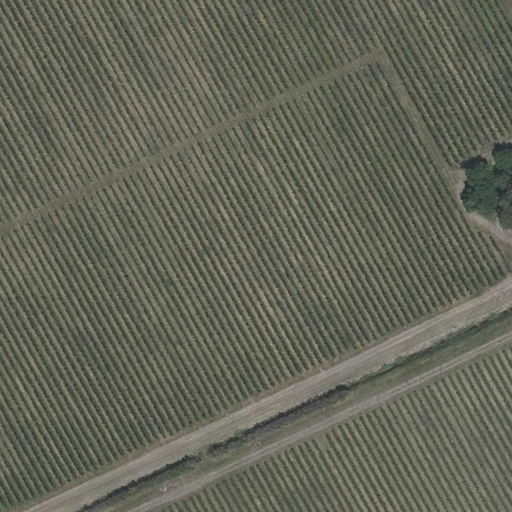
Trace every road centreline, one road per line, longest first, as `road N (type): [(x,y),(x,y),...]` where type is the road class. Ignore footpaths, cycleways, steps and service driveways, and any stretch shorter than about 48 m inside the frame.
road 1 (track): [(31,511),(511,286)]
road 2 (track): [(123,511),(511,328)]
road 3 (track): [(511,238),(473,216),(460,191),(475,165),(511,144)]
